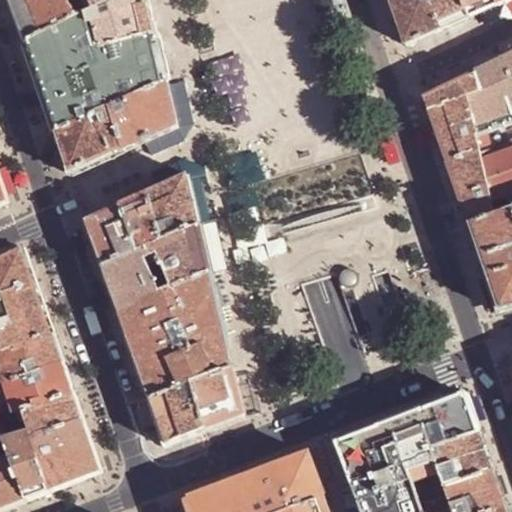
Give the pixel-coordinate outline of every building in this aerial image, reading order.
[(20,0),(11,5),(19,27),(26,47),(78,21),(68,0),(88,0),(94,13),(122,0),(20,0)] [(94,13),(88,0),(68,0),(78,21),(86,18),(94,13)] [(150,10),(147,0),(122,0),(94,13),(104,53),(157,38),(150,10)] [(405,47),(440,32),(425,0),(388,0),(393,12),(405,47)] [(469,19),(460,0),(425,0),(440,32),(459,24),(469,19)] [(497,7),(494,0),(460,0),(469,19),(487,11),(497,7)] [(86,18),(96,55),(104,53),(94,13),(86,18)] [(168,87),(157,38),(104,53),(96,55),(86,18),(78,21),(26,47),(35,74),(49,113),(56,136),(111,112),(168,87)] [(511,59),(476,78),(481,92),(469,97),(429,115),(461,203),(470,229),(496,218),(493,204),(495,204),(509,199),(508,198),(511,196),(511,59)] [(481,92),(476,78),(447,92),(425,103),(429,115),(469,97),(481,92)] [(178,129),(168,87),(111,112),(125,153),(153,141),(178,129)] [(125,153),(111,112),(56,136),(64,158),(71,178),(101,164),(125,153)] [(197,210),(189,176),(167,186),(148,195),(164,242),(201,226),(197,210)] [(4,190),(0,179),(0,209),(9,205),(4,190)] [(164,242),(148,195),(132,202),(122,207),(138,252),(148,248),(164,242)] [(495,204),(493,204),(496,218),(511,212),(511,211),(509,199),(495,204)] [(138,252),(122,207),(107,214),(87,223),(95,245),(102,267),(138,252)] [(511,210),(511,211),(511,212),(496,218),(470,229),(476,247),(491,289),(500,315),(511,312),(511,210)] [(207,250),(201,226),(164,242),(148,248),(153,259),(160,256),(176,289),(212,274),(207,250)] [(128,340),(150,402),(182,390),(193,386),(235,370),(230,350),(224,322),(220,307),(212,274),(176,289),(169,292),(168,291),(153,259),(148,248),(138,252),(102,267),(128,340)] [(40,293),(25,250),(0,261),(0,345),(3,354),(56,337),(40,293)] [(160,256),(153,259),(168,291),(169,292),(176,289),(160,256)] [(59,348),(56,337),(3,354),(0,355),(0,368),(6,386),(65,366),(59,348)] [(69,376),(65,366),(6,386),(16,414),(24,411),(76,395),(69,376)] [(242,397),(235,370),(193,386),(197,399),(207,434),(224,427),(247,419),(242,397)] [(16,414),(6,386),(0,387),(0,392),(8,417),(16,414)] [(182,390),(186,403),(197,399),(193,386),(182,390)] [(189,441),(207,434),(197,399),(186,403),(182,390),(150,402),(166,449),(189,441)] [(0,441),(5,441),(6,440),(16,438),(15,436),(8,417),(0,392),(0,441)] [(476,421),(467,394),(409,416),(338,443),(363,511),(425,511),(415,483),(442,474),(434,451),(481,434),(476,421)] [(89,433),(76,395),(24,411),(31,432),(15,436),(16,438),(6,440),(12,458),(27,502),(40,497),(71,486),(103,474),(89,433)] [(31,432),(24,411),(16,414),(8,417),(15,436),(31,432)] [(485,448),(481,434),(434,451),(442,474),(447,489),(493,471),(485,448)] [(0,462),(12,458),(6,440),(5,441),(0,441),(0,462)] [(288,511),(326,497),(310,454),(245,480),(185,503),(188,511),(288,511)] [(27,502),(12,458),(0,462),(0,511),(12,508),(27,502)] [(499,488),(493,471),(447,489),(455,511),(454,511),(496,511),(506,508),(499,488)] [(447,489),(442,474),(415,483),(425,511),(453,511),(455,511),(447,489)] [(331,511),(326,497),(288,511),(331,511)]
